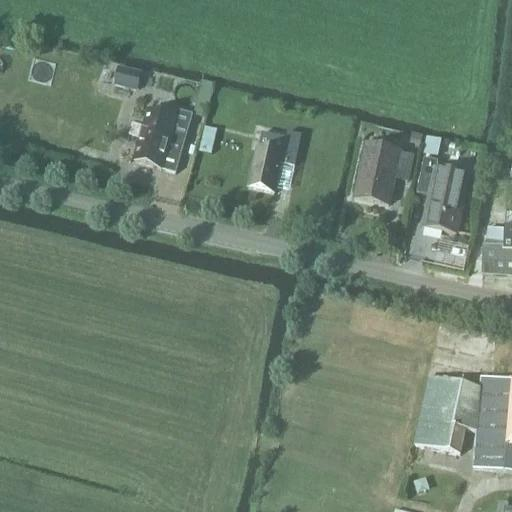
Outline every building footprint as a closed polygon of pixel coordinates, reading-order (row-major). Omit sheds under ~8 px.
[(118,68),(114,86),(137,91),(141,74),(118,68)] [(173,121),(150,114),(135,165),(176,176),(192,118),(175,113),(173,121)] [(300,138),(286,135),(285,140),(261,136),(257,154),(255,153),(247,192),(273,198),(279,168),(293,171),(300,138)] [(401,155),(365,148),(354,202),(387,209),(393,183),(408,186),(413,159),(401,157),(401,155)] [(456,238),(469,179),(436,172),(438,164),(424,161),(417,196),(429,199),(423,231),(456,238)] [(484,248),(482,278),(511,278),(511,228),(503,228),(503,231),(489,230),(487,248),(484,248)] [(511,475),(511,385),(477,380),(477,391),(428,379),(413,448),(459,460),(464,435),(475,436),(472,472),(511,475)]
